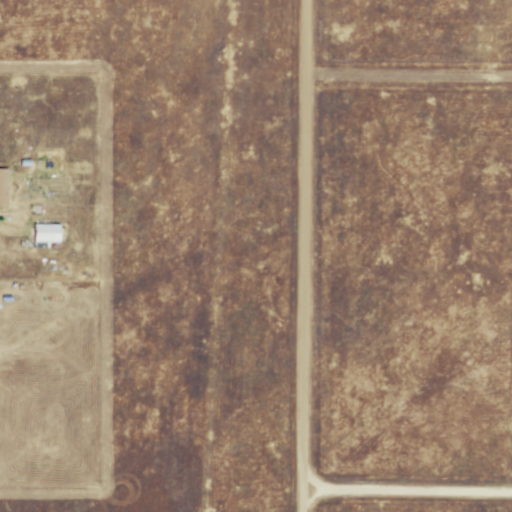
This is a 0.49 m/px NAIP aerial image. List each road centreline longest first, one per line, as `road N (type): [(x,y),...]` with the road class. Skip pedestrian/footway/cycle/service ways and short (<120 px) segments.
road 1 (residential): [(302,490),(305,0)]
road 2 (residential): [(511,490),(302,490)]
road 3 (track): [(511,81),(305,81)]
